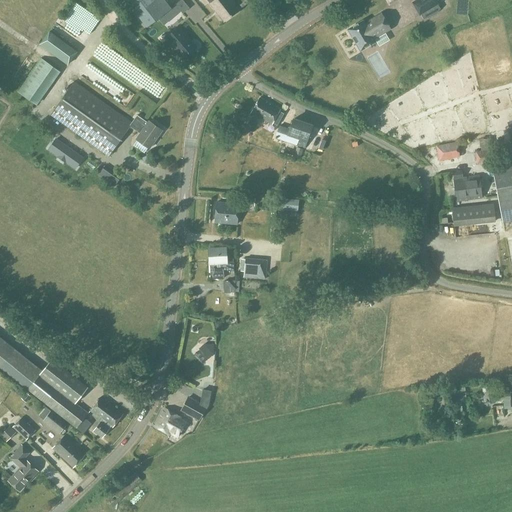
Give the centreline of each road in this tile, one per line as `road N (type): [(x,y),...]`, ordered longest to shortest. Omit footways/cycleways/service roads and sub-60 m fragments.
road 1 (tertiary): [(58,511),(139,432),(159,392),(196,118),(236,72)]
road 2 (unclassified): [(236,72),(411,163),(425,189),(421,249),(430,273),(456,287),(511,295)]
road 3 (track): [(0,319),(147,417)]
road 4 (track): [(209,96),(149,55),(102,0)]
road 5 (tertiary): [(236,72),(341,0)]
